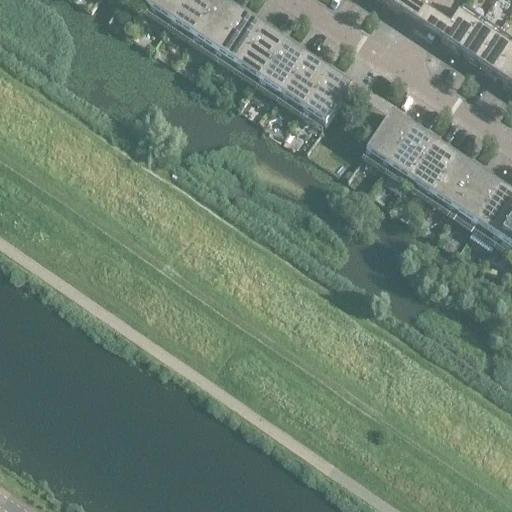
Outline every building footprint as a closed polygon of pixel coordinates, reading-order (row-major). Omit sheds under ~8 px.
[(127,0),(149,14),(158,0),(127,0)] [(171,29),(190,0),(158,0),(149,14),(171,29)] [(193,44),(218,5),(219,4),(218,3),(217,4),(210,0),(190,0),(171,29),(193,44)] [(381,8),(387,0),(371,0),(382,7),(381,8)] [(457,59),(480,24),(462,13),(449,32),(435,23),(409,6),(413,0),(387,0),(381,8),(382,9),(383,8),(388,11),(426,37),(458,58),(457,59)] [(215,58),(240,20),(241,18),(240,18),(239,19),(218,5),(193,44),(215,58)] [(237,73),(262,34),(263,33),(262,33),(261,34),(240,20),(215,58),(237,73)] [(475,70),(498,36),(480,24),(457,59),(458,59),(459,58),(475,69),(474,70),(475,70)] [(259,87),(284,49),(285,48),(284,47),(283,48),(262,34),(237,73),(259,87)] [(491,82),(511,50),(511,45),(498,36),(475,70),(475,71),(476,70),(492,80),(491,81),(491,82)] [(281,102),(306,64),(306,63),(307,62),(306,62),(305,63),(284,49),(259,87),(281,102)] [(508,93),(511,87),(511,50),(491,82),(492,82),(493,81),(509,92),(508,93)] [(303,117),(328,78),(329,77),(328,77),(327,78),(306,64),(281,102),(303,117)] [(325,132),(351,93),(350,93),(351,92),(350,91),(349,92),(328,78),(303,117),(325,132)] [(388,174),(414,135),(393,121),(393,120),(392,121),(391,120),(365,159),(388,174)] [(410,188),(435,150),(415,136),(415,135),(415,134),(414,135),(388,174),(410,188)] [(432,203),(457,164),(437,150),(437,149),(436,150),(435,150),(410,188),(432,203)] [(454,217),(479,179),(459,165),(459,164),(458,165),(457,164),(432,203),(454,217)] [(476,232),(501,194),(481,180),(481,179),(481,178),(480,179),(479,179),(454,217),(476,232)] [(498,247),(511,225),(511,200),(503,194),(503,193),(502,194),(501,194),(476,232),(498,247)] [(511,256),(511,225),(498,247),(511,256)]
